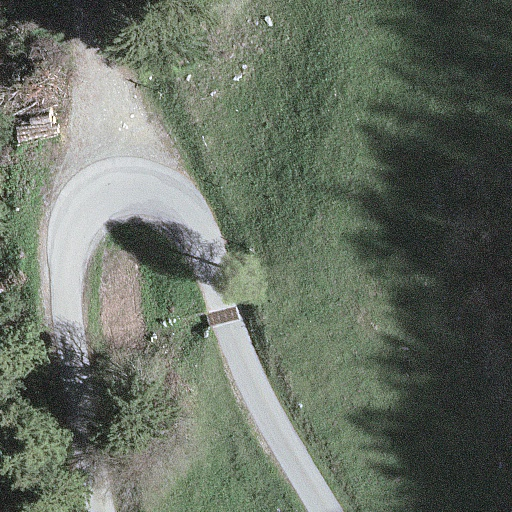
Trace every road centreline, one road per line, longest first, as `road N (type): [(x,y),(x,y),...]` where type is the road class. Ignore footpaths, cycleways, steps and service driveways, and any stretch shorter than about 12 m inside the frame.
road 1 (unclassified): [(101,511),(73,360),(67,271),(80,216),(100,197),(129,188),(160,191),(194,223),(251,382),(327,511)]
road 2 (track): [(100,197),(88,0)]
